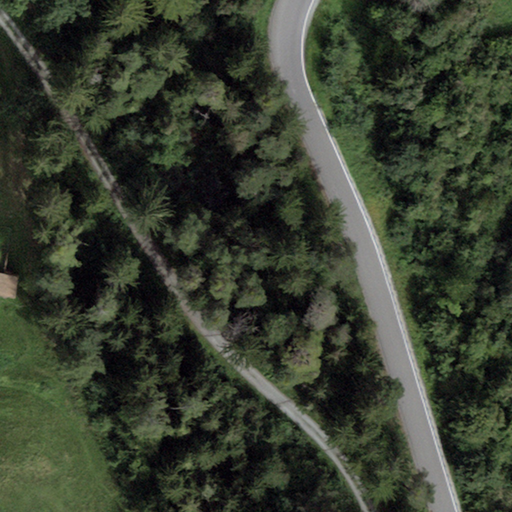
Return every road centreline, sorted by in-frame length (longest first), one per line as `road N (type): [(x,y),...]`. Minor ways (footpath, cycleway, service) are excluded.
road 1 (track): [(375,511),(358,471),(228,356),(117,167),(0,12)]
road 2 (track): [(441,511),(374,284),(294,83),(286,24),(301,0)]
